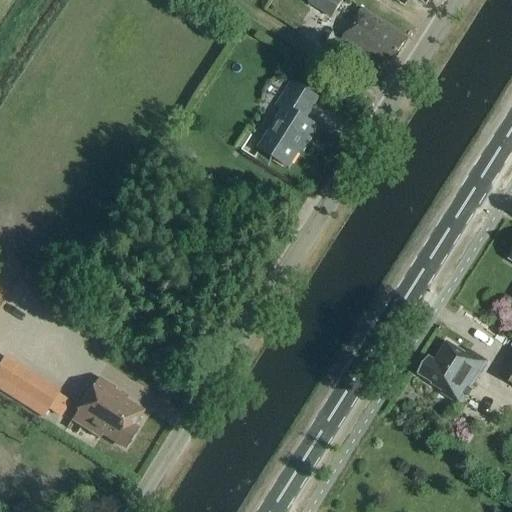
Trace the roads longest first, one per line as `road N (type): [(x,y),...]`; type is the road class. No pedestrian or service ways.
road 1 (unclassified): [(131,511),(456,0)]
road 2 (primary): [(270,511),(511,130)]
